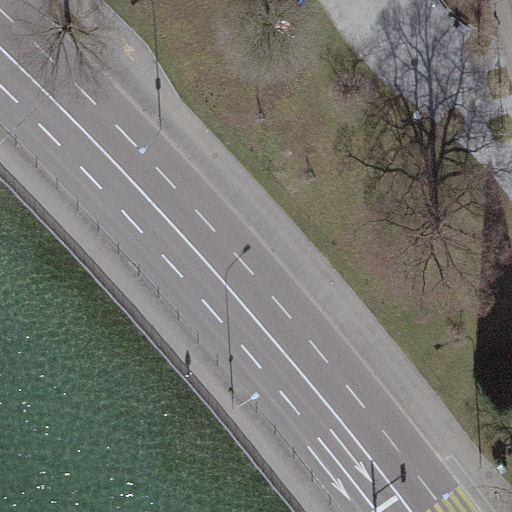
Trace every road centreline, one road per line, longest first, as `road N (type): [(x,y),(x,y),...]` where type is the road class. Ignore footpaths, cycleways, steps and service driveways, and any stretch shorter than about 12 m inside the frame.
road 1 (primary): [(445,511),(340,375),(132,140),(0,8)]
road 2 (primary): [(0,87),(94,180),(375,511)]
